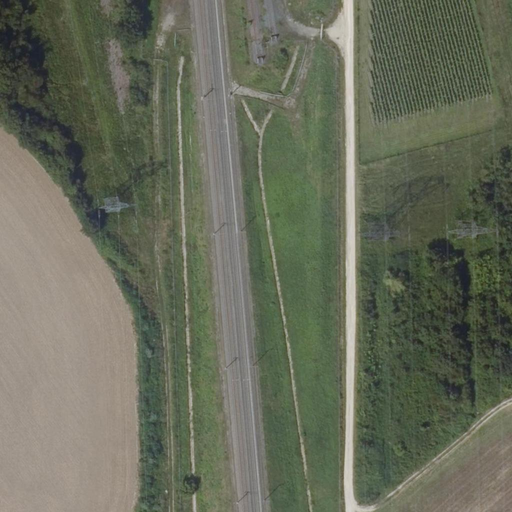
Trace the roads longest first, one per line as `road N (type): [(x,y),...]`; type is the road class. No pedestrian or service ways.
road 1 (track): [(351,511),(347,0)]
road 2 (track): [(351,506),(377,507),(511,401)]
